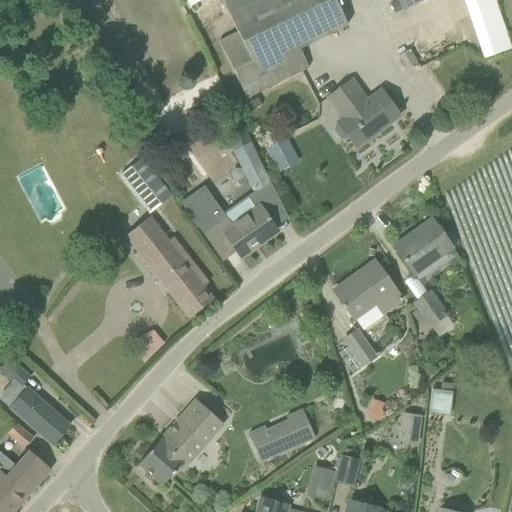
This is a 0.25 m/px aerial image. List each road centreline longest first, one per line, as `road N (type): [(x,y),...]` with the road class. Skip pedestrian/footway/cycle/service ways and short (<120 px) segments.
road 1 (unclassified): [(60,484),(181,350),(242,297),(511,99)]
road 2 (track): [(444,147),(406,95),(363,0)]
